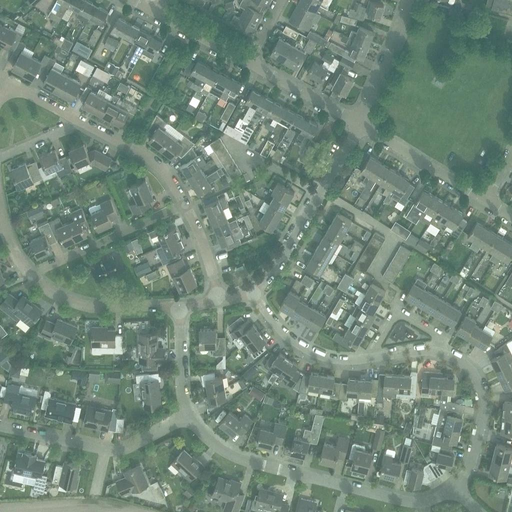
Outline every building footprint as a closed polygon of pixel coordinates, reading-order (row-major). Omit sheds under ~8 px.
[(62,17),(71,0),(57,0),(62,2),(56,14),(51,11),(48,17),(53,20),(51,24),(57,27),(62,17)] [(79,12),(85,0),(71,0),(62,17),(68,21),(75,9),(79,12)] [(90,18),(97,6),(86,0),(85,0),(79,12),(77,17),(84,21),(82,24),(86,26),(90,18)] [(259,12),(261,9),(245,0),(242,0),(239,6),(245,9),(242,13),(259,22),(263,14),(259,12)] [(267,7),(270,0),(245,0),(261,9),(263,5),(267,7)] [(332,0),(300,0),(298,3),(315,13),(321,2),(329,7),(332,0)] [(479,0),(476,13),(477,13),(477,12),(488,15),(492,0),(479,0)] [(492,0),(488,15),(499,18),(504,0),(492,0)] [(511,0),(504,0),(499,18),(510,21),(511,15),(511,0)] [(370,9),(367,8),(362,6),(363,5),(355,3),(353,9),(351,8),(348,16),(363,20),(365,13),(368,14),(380,18),(384,5),(372,1),(370,9)] [(321,15),(315,13),(298,3),(289,20),(308,30),(312,23),(316,24),(321,15)] [(101,24),(108,12),(97,6),(90,18),(101,24)] [(254,30),(259,22),(242,13),(240,18),(234,15),(230,22),(249,32),(251,28),(254,30)] [(338,14),(333,22),(337,24),(342,16),(338,14)] [(341,22),(356,26),(358,20),(343,16),(341,22)] [(123,35),(129,23),(118,17),(112,29),(123,35)] [(134,41),(140,29),(129,23),(123,35),(134,41)] [(19,41),(23,34),(26,27),(22,25),(18,32),(11,28),(10,30),(0,24),(0,45),(2,46),(2,45),(14,51),(19,41)] [(296,39),(300,33),(286,26),(283,32),(296,39)] [(360,27),(357,33),(351,31),(349,37),(354,39),(369,46),(374,33),(360,27)] [(94,46),(102,32),(96,29),(88,42),(94,46)] [(139,44),(138,46),(129,62),(130,62),(135,65),(138,59),(141,54),(145,47),(151,35),(140,29),(134,41),(139,44)] [(328,41),(326,39),(310,31),(307,37),(310,39),(317,42),(325,47),(325,46),(328,41)] [(156,53),(162,41),(151,35),(145,47),(156,53)] [(117,47),(119,42),(108,36),(106,41),(106,42),(104,46),(114,51),(116,47),(117,47)] [(56,37),(53,42),(61,46),(63,41),(56,37)] [(369,46),(354,39),(349,37),(346,43),(352,45),(349,52),(363,58),(369,46)] [(65,38),(63,41),(61,46),(69,51),(73,43),(65,38)] [(283,60),(292,45),(279,38),(271,54),(283,60)] [(311,53),(317,42),(310,39),(304,50),(311,53)] [(23,73),(32,57),(22,52),(26,44),(19,41),(14,51),(12,54),(19,57),(13,68),(23,73)] [(345,51),(328,41),(325,46),(329,48),(342,56),(345,51)] [(78,42),(74,48),(81,52),(85,46),(78,42)] [(304,52),(292,45),(283,60),(296,67),(304,52)] [(321,81),(328,68),(334,72),(340,63),(340,61),(334,58),(325,53),(322,58),(325,60),(322,65),(314,61),(308,74),(321,81)] [(38,67),(44,71),(51,58),(45,54),(41,62),(32,57),(23,73),(32,78),(38,67)] [(346,95),(351,85),(354,80),(346,75),(350,68),(351,69),(354,63),(343,57),(340,61),(340,63),(345,66),(341,73),(341,72),(333,87),(346,95)] [(53,89),(62,73),(65,67),(56,62),(56,60),(51,58),(44,71),(49,73),(43,84),(53,89)] [(94,66),(89,63),(81,59),(79,64),(86,68),(83,73),(89,76),(94,66)] [(196,90),(209,66),(198,60),(195,65),(189,61),(183,73),(190,76),(192,72),(198,76),(194,83),(189,80),(187,85),(196,90)] [(207,96),(209,91),(220,72),(209,66),(196,90),(193,96),(199,99),(202,94),(207,96)] [(119,70),(115,76),(121,79),(124,73),(119,70)] [(220,97),(231,78),(220,72),(209,91),(220,97)] [(63,95),(71,78),(62,73),(53,89),(51,91),(55,93),(58,92),(63,95)] [(81,83),(71,78),(63,95),(72,100),(81,83)] [(235,96),(242,84),(231,78),(220,97),(226,101),(230,93),(235,96)] [(120,82),(117,88),(122,90),(125,84),(120,82)] [(93,111),(103,91),(100,89),(97,94),(91,91),(92,89),(86,86),(80,97),(86,100),(83,106),(93,111)] [(251,118),(263,96),(252,90),(246,101),(251,104),(242,119),(248,123),(251,118)] [(102,116),(110,101),(104,98),(107,93),(103,91),(93,111),(102,116)] [(112,121),(123,101),(119,99),(120,98),(114,94),(110,101),(102,116),(112,121)] [(264,120),(268,113),(274,102),(263,96),(251,118),(257,121),(259,117),(264,120)] [(329,103),(339,107),(342,102),(332,97),(329,103)] [(130,123),(138,109),(123,101),(112,121),(122,126),(125,120),(130,123)] [(189,111),(196,114),(200,105),(192,102),(189,111)] [(221,118),(227,121),(236,105),(229,102),(221,118)] [(279,119),(285,108),(274,102),(268,113),(275,117),(271,124),(264,120),(261,126),(266,128),(261,138),(267,141),(267,140),(279,119)] [(289,125),(296,113),(285,108),(279,119),(289,125)] [(206,115),(199,111),(195,118),(202,122),(206,115)] [(288,145),(295,133),(297,129),(300,131),(306,119),(296,113),(289,125),(281,141),(288,145)] [(161,149),(171,135),(165,131),(167,128),(165,126),(168,123),(158,115),(147,131),(152,135),(149,140),(161,149)] [(312,137),(318,126),(306,119),(300,131),(297,137),(302,140),(305,134),(312,137)] [(239,140),(243,133),(228,125),(224,132),(239,140)] [(253,131),(246,127),(243,133),(239,140),(246,144),(253,131)] [(182,156),(192,147),(195,144),(185,136),(182,140),(179,138),(177,140),(171,135),(161,149),(173,158),(176,153),(181,157),(182,156)] [(213,149),(223,143),(220,137),(210,144),(213,149)] [(308,158),(316,143),(310,139),(301,155),(308,158)] [(267,140),(267,141),(260,154),(267,158),(275,144),(267,140)] [(216,154),(226,148),(223,143),(213,149),(214,151),(216,154)] [(88,153),(84,144),(70,150),(77,166),(89,161),(91,165),(94,164),(105,169),(111,159),(95,150),(88,153)] [(187,176),(200,167),(207,163),(201,154),(198,156),(192,147),(182,156),(186,163),(181,166),(187,176)] [(219,159),(229,153),(226,148),(216,154),(218,157),(219,159)] [(285,152),(277,148),(272,158),(279,162),(285,152)] [(59,177),(72,171),(66,157),(59,160),(55,150),(41,156),(48,172),(55,168),(59,177)] [(222,164),(232,158),(229,153),(219,159),(221,162),(222,164)] [(367,184),(380,163),(370,156),(361,170),(367,174),(363,181),(367,184)] [(226,169),(236,163),(232,158),(222,164),(226,169)] [(43,178),(36,161),(27,165),(26,163),(12,169),(19,186),(32,180),(33,183),(43,178)] [(229,174),(239,168),(236,163),(226,169),(229,174)] [(359,196),(366,200),(371,193),(369,192),(376,180),(381,183),(390,169),(380,163),(367,184),(359,196)] [(193,185),(206,177),(200,167),(187,176),(193,185)] [(221,167),(206,177),(193,185),(199,194),(212,186),(210,182),(224,173),(221,167)] [(232,179),(242,173),(239,168),(229,174),(232,179)] [(387,196),(400,175),(390,169),(381,183),(388,187),(383,194),(387,196)] [(410,181),(404,177),(400,175),(387,196),(384,201),(388,204),(392,197),(398,201),(401,196),(401,195),(409,183),(410,181)] [(138,202),(130,206),(134,214),(150,206),(147,199),(153,196),(145,180),(136,184),(131,187),(138,202)] [(278,183),(272,192),(272,193),(275,195),(275,194),(289,202),(294,192),(278,183)] [(415,186),(409,183),(401,195),(407,199),(415,186)] [(417,221),(420,217),(433,195),(423,189),(410,211),(415,215),(413,218),(417,221)] [(283,212),(289,202),(275,194),(275,195),(270,204),(283,212)] [(431,221),(443,202),(433,195),(420,217),(424,220),(426,217),(431,221)] [(219,199),(205,205),(209,215),(223,209),(229,206),(225,196),(219,199)] [(60,204),(57,198),(51,201),(54,207),(60,204)] [(101,204),(103,209),(99,211),(97,206),(95,206),(90,208),(89,210),(98,230),(113,223),(111,219),(118,216),(111,199),(101,204)] [(440,229),(453,208),(443,202),(431,221),(430,223),(440,229)] [(278,221),(283,212),(270,204),(264,213),(278,221)] [(44,212),(41,206),(35,209),(38,215),(44,212)] [(87,235),(85,230),(82,224),(88,221),(81,207),(71,212),(74,220),(69,223),(76,240),(87,235)] [(463,214),(457,210),(453,208),(440,229),(444,231),(445,230),(458,238),(467,222),(461,218),(463,214)] [(228,219),(223,209),(209,215),(213,225),(228,219)] [(272,230),(278,221),(264,213),(259,223),(272,230)] [(338,213),(331,224),(345,232),(351,221),(338,213)] [(410,225),(413,220),(405,214),(401,219),(410,225)] [(76,240),(69,223),(63,225),(59,217),(49,222),(55,236),(60,233),(65,244),(76,240)] [(232,229),(228,219),(213,225),(218,235),(232,229)] [(50,245),(57,241),(55,236),(49,222),(38,227),(42,236),(31,241),(38,257),(52,250),(50,245)] [(477,222),(468,236),(474,240),(470,247),(474,250),(487,228),(483,226),(477,222)] [(339,242),(345,232),(331,224),(325,234),(339,242)] [(165,225),(164,225),(148,232),(151,238),(159,235),(163,245),(181,237),(176,227),(166,231),(164,226),(165,225)] [(403,227),(398,234),(406,239),(411,232),(403,227)] [(488,249),(497,235),(487,228),(474,250),(477,252),(482,245),(488,249)] [(236,239),(232,229),(218,235),(222,245),(225,244),(227,250),(241,244),(239,237),(236,239)] [(371,233),(367,230),(363,238),(367,240),(371,233)] [(385,238),(375,232),(372,237),(382,243),(385,238)] [(333,253),(339,242),(325,234),(319,244),(333,253)] [(494,262),(507,241),(497,235),(488,249),(494,253),(490,260),(494,262)] [(185,248),(181,237),(163,245),(156,248),(163,265),(181,257),(181,256),(179,257),(176,252),(185,248)] [(380,248),(382,243),(372,237),(369,242),(380,248)] [(426,252),(430,245),(420,238),(416,246),(426,252)] [(359,254),(364,245),(355,241),(350,249),(355,251),(359,254)] [(507,241),(494,262),(497,264),(502,257),(508,261),(511,254),(511,244),(510,243),(509,242),(507,241)] [(377,253),(380,248),(369,242),(366,247),(377,253)] [(327,263),(333,253),(319,244),(313,255),(327,263)] [(408,257),(411,251),(401,245),(398,250),(408,257)] [(374,258),(377,253),(366,247),(363,252),(374,258)] [(405,262),(408,257),(398,250),(395,256),(405,262)] [(371,263),(374,258),(363,252),(361,257),(371,263)] [(321,274),(327,263),(313,255),(307,265),(321,274)] [(402,267),(405,262),(395,256),(392,261),(402,267)] [(368,268),(371,263),(361,257),(358,262),(368,268)] [(87,271),(95,290),(124,278),(117,259),(87,271)] [(187,270),(182,259),(167,265),(173,277),(174,276),(180,290),(197,283),(190,268),(187,270)] [(399,272),(402,267),(392,261),(389,266),(399,272)] [(365,273),(368,268),(358,262),(355,267),(365,273)] [(438,274),(441,268),(442,267),(438,265),(434,272),(438,274)] [(142,266),(134,269),(138,276),(145,273),(142,266)] [(396,277),(399,272),(389,266),(385,271),(396,277)] [(159,276),(157,270),(146,275),(149,281),(159,276)] [(393,283),(396,277),(385,271),(382,276),(393,283)] [(342,289),(346,282),(350,276),(345,273),(336,290),(340,292),(342,289)] [(461,277),(457,274),(453,282),(457,284),(461,277)] [(305,285),(310,277),(305,275),(301,282),(305,285)] [(350,276),(346,282),(350,285),(354,278),(350,276)] [(314,280),(310,277),(305,285),(310,288),(314,280)] [(416,303),(424,289),(427,283),(418,278),(406,297),(416,303)] [(346,292),(350,285),(346,282),(342,289),(346,292)] [(371,284),(365,294),(379,302),(385,292),(371,284)] [(330,296),(334,288),(330,286),(326,293),(330,296)] [(474,289),(470,287),(466,294),(470,296),(474,289)] [(425,308),(433,294),(424,289),(416,303),(425,308)] [(290,313),(298,300),(299,297),(290,291),(280,308),(290,313)] [(9,294),(1,305),(12,314),(14,311),(22,317),(20,320),(16,324),(26,331),(31,324),(42,311),(34,305),(33,306),(22,297),(18,301),(9,294)] [(373,313),(379,302),(365,294),(359,305),(373,313)] [(434,314),(443,300),(433,294),(425,308),(434,314)] [(460,295),(455,307),(462,310),(468,299),(460,295)] [(483,296),(478,303),(484,307),(488,299),(483,296)] [(345,301),(340,298),(336,305),(340,308),(345,301)] [(299,319),(307,305),(298,300),(290,313),(299,319)] [(444,319),(452,305),(443,300),(434,314),(444,319)] [(494,310),(499,303),(495,301),(491,308),(494,310)] [(308,324),(316,310),(307,305),(299,319),(308,324)] [(337,314),(340,308),(336,305),(332,312),(337,314)] [(369,325),(376,314),(373,313),(359,305),(358,305),(352,315),(369,325)] [(452,305),(444,319),(453,325),(461,311),(452,305)] [(318,330),(326,316),(316,310),(308,324),(318,330)] [(364,335),(369,325),(352,315),(350,314),(344,324),(350,327),(364,335)] [(466,337),(471,329),(474,324),(476,321),(466,315),(456,331),(466,337)] [(330,325),(334,318),(330,316),(326,323),(330,325)] [(47,320),(41,334),(49,337),(51,334),(71,342),(77,327),(58,319),(56,324),(47,320)] [(230,333),(235,338),(233,340),(240,348),(246,343),(260,333),(253,324),(249,327),(245,321),(230,333)] [(475,343),(483,330),(474,324),(471,329),(466,337),(475,343)] [(485,348),(495,332),(485,326),(483,330),(475,343),(485,348)] [(92,351),(93,352),(101,352),(102,351),(102,346),(115,346),(115,351),(122,351),(122,335),(115,335),(115,330),(103,330),(103,327),(92,327),(92,346),(92,351)] [(357,346),(364,335),(350,327),(344,337),(336,333),(333,338),(350,348),(353,343),(357,346)] [(200,329),(200,344),(200,347),(201,347),(201,351),(202,353),(207,353),(209,351),(209,347),(213,347),(213,355),(226,355),(226,344),(225,337),(216,337),(216,329),(200,329)] [(267,341),(260,333),(246,343),(253,351),(251,353),(255,358),(266,349),(263,344),(267,341)] [(158,348),(157,344),(157,334),(139,334),(140,362),(150,362),(158,362),(158,361),(164,361),(163,348),(158,348)] [(497,357),(491,360),(496,370),(509,364),(511,362),(511,340),(507,344),(510,350),(504,353),(497,357)] [(506,342),(494,351),(497,357),(504,353),(510,350),(507,344),(506,342)] [(76,346),(73,344),(72,344),(68,355),(67,355),(65,361),(71,363),(78,346),(76,345),(76,346)] [(6,349),(1,352),(9,362),(13,358),(6,349)] [(279,374),(289,359),(280,353),(277,357),(272,354),(264,366),(269,370),(271,368),(276,371),(274,373),(273,372),(268,380),(273,384),(279,374)] [(298,365),(289,359),(279,374),(288,380),(285,385),(290,388),(300,373),(295,369),(298,365)] [(511,369),(509,364),(496,370),(501,380),(511,373),(511,369)] [(85,385),(88,374),(73,370),(72,376),(80,378),(79,384),(85,385)] [(121,382),(121,371),(107,371),(106,381),(121,382)] [(207,386),(208,391),(225,388),(223,377),(216,378),(215,372),(201,375),(203,386),(207,386)] [(416,397),(417,373),(411,372),(411,376),(398,375),(397,397),(409,398),(409,397),(416,397)] [(424,372),(423,380),(422,396),(429,397),(429,392),(441,393),(443,376),(443,373),(424,372)] [(320,390),(323,375),(311,373),(310,376),(303,375),(302,379),(299,392),(308,394),(309,388),(320,390)] [(511,373),(501,380),(505,389),(511,386),(511,373)] [(137,383),(141,382),(144,408),(145,408),(144,406),(160,404),(161,406),(158,380),(150,381),(149,374),(136,376),(137,383)] [(385,374),(385,375),(379,375),(379,379),(378,394),(384,395),(384,396),(397,397),(398,375),(385,374)] [(335,377),(323,375),(320,390),(331,393),(330,397),(339,398),(341,382),(334,381),(335,377)] [(464,401),(462,399),(459,399),(456,401),(456,403),(451,401),(448,401),(448,393),(453,393),(455,377),(443,376),(441,393),(440,408),(463,413),(464,413),(465,405),(464,405),(465,403),(464,401)] [(299,392),(302,379),(300,378),(293,388),(299,392)] [(359,395),(360,379),(348,378),(348,384),(341,382),(339,398),(347,400),(348,394),(359,395)] [(377,397),(378,394),(379,379),(372,379),(372,380),(360,379),(359,395),(377,397)] [(8,384),(4,401),(13,402),(11,409),(33,414),(38,391),(8,384)] [(227,399),(225,388),(208,391),(208,395),(205,397),(207,408),(220,406),(219,400),(227,399)] [(76,404),(49,398),(50,394),(49,391),(45,390),(41,408),(47,409),(46,415),(64,419),(64,421),(72,423),(76,404)] [(501,411),(500,417),(511,417),(511,402),(504,402),(503,411),(501,411)] [(88,406),(88,407),(84,423),(94,425),(93,427),(108,431),(112,411),(88,406)] [(462,418),(463,413),(440,408),(439,414),(441,414),(438,425),(460,430),(463,419),(462,418)] [(240,420),(230,411),(220,423),(233,434),(236,430),(241,434),(253,420),(245,414),(240,420)] [(315,414),(315,416),(313,423),(311,430),(305,428),(302,439),(294,437),(290,453),(305,457),(309,441),(317,444),(322,426),(325,415),(322,415),(316,414),(315,414)] [(511,417),(500,417),(500,422),(502,423),(501,432),(511,432),(511,417)] [(124,419),(117,418),(116,431),(123,432),(124,419)] [(287,426),(286,426),(276,423),(273,431),(262,428),(257,444),(272,448),(274,442),(282,444),(287,426)] [(460,430),(438,425),(437,424),(432,444),(441,446),(451,449),(453,441),(457,442),(460,430)] [(380,449),(385,430),(377,428),(373,447),(380,449)] [(337,446),(324,443),(320,460),(335,464),(337,457),(344,459),(349,440),(339,437),(337,446)] [(372,453),(364,451),(366,446),(353,443),(349,457),(353,458),(351,467),(368,471),(372,453)] [(408,462),(412,447),(404,444),(400,460),(408,462)] [(511,447),(496,444),(493,459),(510,463),(511,453),(511,447)] [(451,467),(454,456),(451,455),(453,449),(451,449),(441,446),(440,452),(439,452),(436,462),(430,461),(427,463),(436,478),(445,472),(447,466),(451,467)] [(391,460),(392,456),(394,456),(396,451),(395,450),(388,449),(387,449),(386,454),(380,475),(397,479),(401,463),(391,460)] [(172,463),(190,480),(203,466),(196,459),(195,461),(183,451),(177,457),(176,457),(175,458),(176,459),(172,463)] [(34,490),(44,492),(47,475),(42,474),(45,461),(36,459),(37,455),(24,452),(24,454),(19,453),(14,473),(24,475),(24,474),(37,477),(34,490)] [(506,477),(510,463),(493,459),(489,473),(506,477)] [(77,479),(80,465),(65,462),(64,467),(56,465),(53,482),(60,483),(60,484),(68,486),(67,488),(68,490),(72,491),(74,489),(74,487),(76,488),(78,479),(77,479)] [(428,483),(436,478),(427,463),(424,465),(423,470),(412,467),(412,470),(407,469),(404,481),(409,482),(408,483),(420,486),(421,481),(428,483)] [(133,491),(140,488),(141,490),(143,491),(148,489),(148,487),(147,485),(148,485),(140,466),(125,472),(127,477),(117,481),(122,495),(132,491),(133,491)] [(219,477),(213,494),(228,500),(224,511),(228,511),(237,511),(244,495),(237,493),(240,483),(231,480),(231,481),(219,477)] [(259,490),(257,499),(256,502),(254,501),(251,511),(252,511),(264,511),(265,508),(278,511),(286,511),(289,505),(281,503),(283,494),(275,492),(274,494),(259,490)] [(301,499),(298,511),(317,511),(314,511),(317,503),(301,499)]
